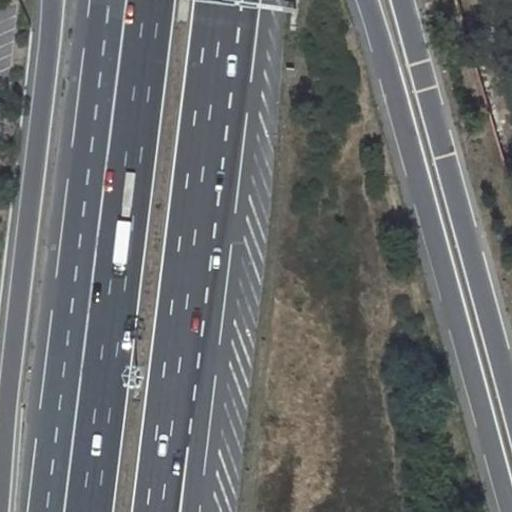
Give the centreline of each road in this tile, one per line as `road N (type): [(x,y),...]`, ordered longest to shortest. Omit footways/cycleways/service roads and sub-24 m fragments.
road 1 (trunk): [(363,0),(504,511)]
road 2 (trunk): [(152,0),(90,511)]
road 3 (trunk): [(103,0),(42,511)]
road 4 (trunk): [(48,0),(0,503)]
road 5 (trunk): [(170,435),(222,0)]
road 6 (trunk): [(511,406),(398,0)]
